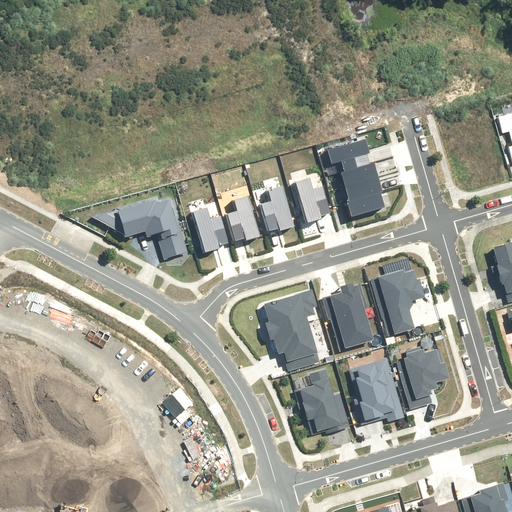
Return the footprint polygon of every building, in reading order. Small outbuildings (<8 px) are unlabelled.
[(511,111),(498,115),(502,131),(509,130),(511,141),(511,144),(508,146),(511,159),(511,111)] [(364,138),(326,149),(330,162),(339,159),(340,163),(366,156),(365,152),(368,151),(364,138)] [(366,156),(340,163),(345,180),(374,173),(371,161),(368,162),(366,156)] [(374,173),(345,180),(350,198),(379,190),(374,173)] [(308,177),(294,181),(305,221),(320,217),(319,214),(329,211),(321,184),(311,187),(308,177)] [(279,229),(292,225),(281,185),(268,189),(271,199),(261,202),(269,229),(279,226),(279,229)] [(379,190),(350,198),(346,199),(351,216),(383,207),(379,190)] [(245,239),(259,235),(247,195),(234,199),(237,209),(227,212),(235,239),(245,236),(245,239)] [(171,202),(121,213),(125,231),(141,228),(143,238),(155,236),(159,251),(181,247),(171,202)] [(206,207),(192,211),(204,251),(218,247),(217,244),(227,241),(219,214),(209,216),(206,207)] [(511,238),(489,245),(502,295),(511,292),(511,238)] [(368,276),(384,335),(416,327),(410,303),(411,297),(424,293),(416,263),(368,276)] [(331,314),(340,347),(374,338),(366,307),(368,306),(362,280),(339,285),(341,290),(324,295),(329,315),(331,314)] [(310,285),(256,301),(275,370),(317,359),(303,310),(316,307),(310,285)] [(438,339),(391,354),(407,405),(427,399),(426,387),(437,374),(448,371),(438,339)] [(386,350),(352,359),(367,416),(401,407),(386,350)] [(296,387),(306,421),(315,419),(318,431),(345,423),(328,365),(310,370),(313,383),(296,387)] [(503,511),(495,482),(466,491),(472,511),(503,511)] [(457,511),(454,500),(420,508),(420,511),(457,511)]
